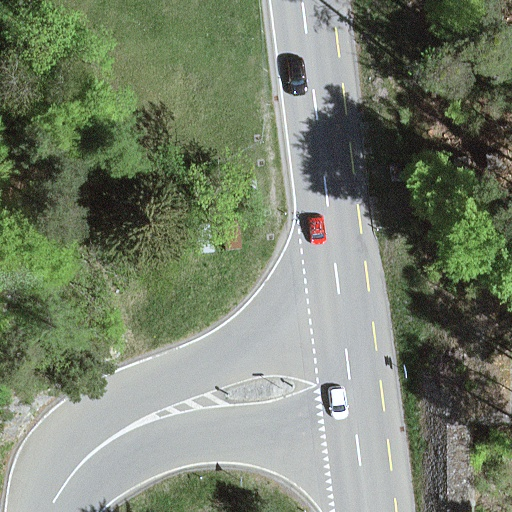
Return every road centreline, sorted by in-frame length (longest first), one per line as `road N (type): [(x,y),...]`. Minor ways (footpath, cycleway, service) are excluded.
road 1 (secondary): [(351,382),(301,0)]
road 2 (unclassified): [(55,511),(63,481),(141,421),(193,405),(351,382)]
road 3 (secondary): [(366,511),(351,382)]
